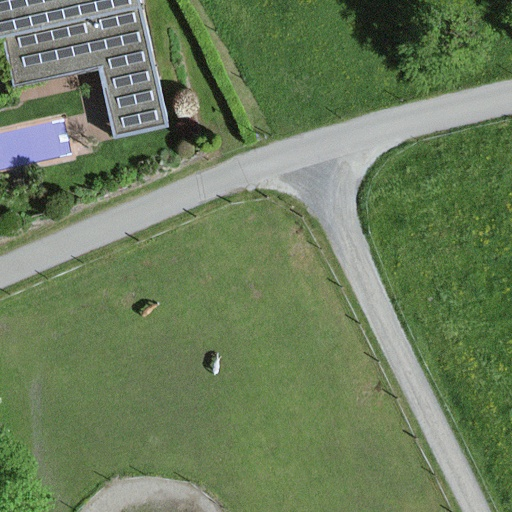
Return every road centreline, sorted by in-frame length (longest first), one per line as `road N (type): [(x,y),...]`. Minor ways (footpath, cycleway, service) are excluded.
road 1 (residential): [(511,105),(260,164),(0,273)]
road 2 (track): [(470,511),(343,240),(318,145)]
